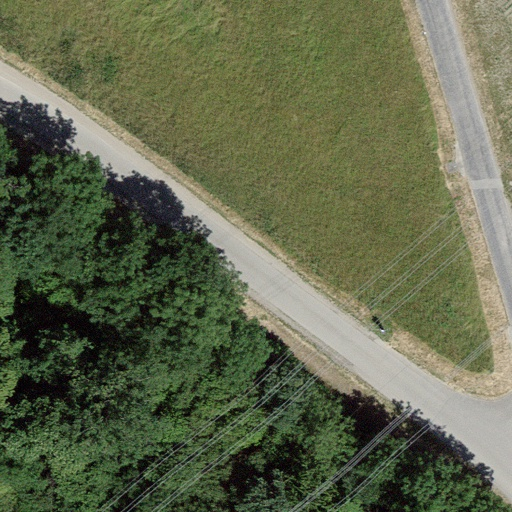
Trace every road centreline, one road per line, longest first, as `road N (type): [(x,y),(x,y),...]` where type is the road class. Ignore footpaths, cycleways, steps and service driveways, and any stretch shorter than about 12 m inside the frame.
road 1 (unclassified): [(0,86),(511,452)]
road 2 (unclassified): [(511,274),(434,0)]
